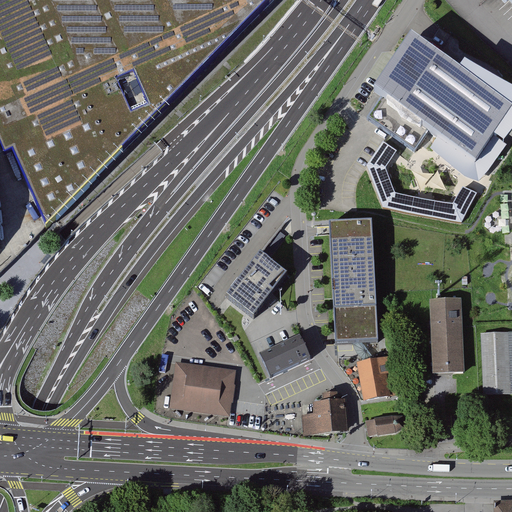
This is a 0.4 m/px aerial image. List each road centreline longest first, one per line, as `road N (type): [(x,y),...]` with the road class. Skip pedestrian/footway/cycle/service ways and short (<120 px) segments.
road 1 (motorway): [(0,509),(84,349),(135,274),(341,42)]
road 2 (unclassified): [(415,0),(304,151),(295,177),(304,327),(351,403),(353,461)]
road 3 (motorway): [(120,361),(341,42)]
road 4 (motorway): [(253,85),(80,248),(31,313)]
road 5 (motorway): [(344,0),(143,230)]
road 6 (primary): [(268,479),(511,490)]
road 7 (motorway): [(272,453),(147,425),(126,404),(120,361)]
road 8 (primary): [(80,325),(35,410),(0,508)]
road 9 (primary): [(272,453),(90,446)]
road 10 (motorway): [(253,85),(143,230)]
road 11 (primary): [(511,471),(353,461)]
road 12 (primary): [(124,472),(268,479)]
road 13 (motorway): [(31,313),(2,389),(14,441)]
